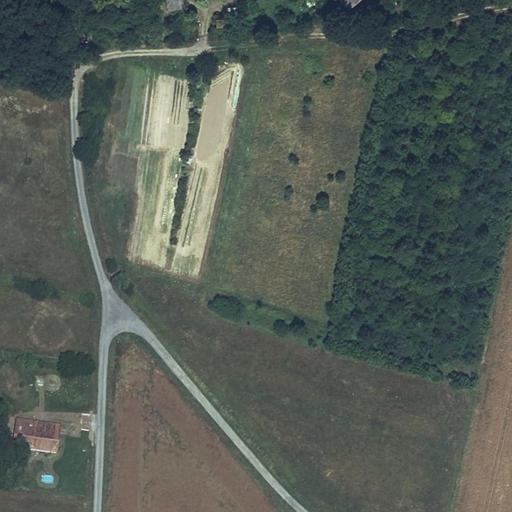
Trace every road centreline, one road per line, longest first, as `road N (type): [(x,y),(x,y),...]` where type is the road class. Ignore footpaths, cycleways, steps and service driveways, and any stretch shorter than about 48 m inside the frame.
road 1 (unclassified): [(305,511),(147,331),(125,319),(104,345),(98,511)]
road 2 (track): [(75,84),(101,55),(345,35),(497,0)]
road 3 (track): [(118,321),(87,215),(75,84)]
